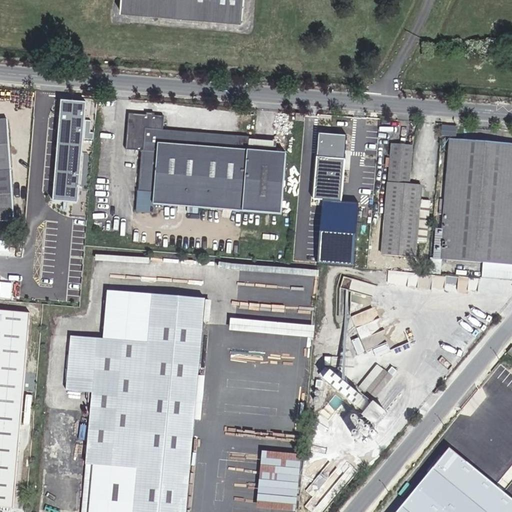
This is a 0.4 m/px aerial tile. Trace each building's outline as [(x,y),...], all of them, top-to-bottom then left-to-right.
[(121,0),(120,11),(243,21),(244,0),(121,0)] [(304,121),(305,113),(297,112),(296,120),(304,121)] [(273,153),(247,151),(248,138),(164,131),(165,116),(154,115),(151,118),(148,115),(129,113),(126,150),(142,151),(139,192),(155,193),(154,204),(188,207),(193,207),(198,207),(201,208),(208,208),(281,214),(286,154),(273,153)] [(81,120),(60,118),(55,169),(76,171),(81,120)] [(0,122),(0,221),(14,220),(6,122),(0,122)] [(443,135),(456,135),(456,126),(443,126),(443,135)] [(333,135),(320,134),(315,200),(341,202),(347,136),(338,136),(333,135)] [(252,141),(251,151),(273,153),(274,143),(252,141)] [(511,145),(450,141),(445,198),(441,198),(440,210),(444,211),(442,228),(442,231),(438,231),(437,237),(442,237),(440,258),(511,264),(511,145)] [(392,144),(382,255),(415,257),(417,240),(428,241),(432,201),(420,200),(422,186),(409,184),(413,146),(392,144)] [(155,193),(139,192),(138,203),(154,204),(155,193)] [(154,204),(138,203),(137,211),(153,212),(154,204)] [(82,225),(55,222),(54,236),(81,239),(82,225)] [(149,339),(152,308),(154,293),(109,288),(104,335),(149,339)] [(205,313),(206,298),(154,293),(152,308),(205,313)] [(95,464),(89,511),(185,511),(205,313),(152,308),(149,339),(104,335),(104,338),(99,338),(94,392),(87,463),(95,464)] [(0,504),(16,505),(29,313),(0,310),(0,504)] [(67,389),(94,392),(99,338),(72,336),(67,389)] [(358,403),(363,396),(333,371),(327,378),(358,403)] [(376,399),(396,375),(391,371),(383,380),(373,373),(370,376),(380,384),(371,396),(376,399)] [(373,403),(363,396),(358,403),(356,405),(365,413),(373,403)] [(389,416),(373,403),(365,413),(381,426),(389,416)] [(352,418),(373,435),(378,430),(356,412),(352,418)] [(511,511),(511,498),(451,449),(398,511),(511,511)] [(261,450),(256,511),(260,511),(294,511),(300,454),(261,450)]
